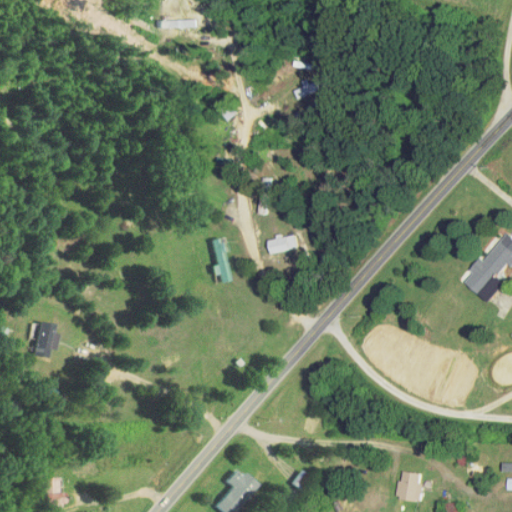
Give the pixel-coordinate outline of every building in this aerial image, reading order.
[(483,294),(498,275),(492,271),(509,250),(505,247),(511,238),(511,235),(499,225),(476,254),(472,251),(462,264),(465,266),(458,275),(483,294)] [(261,233),(264,247),(289,241),(286,227),(261,233)] [(205,258),(202,259),(203,268),(209,268),(210,276),(220,275),(216,244),(218,244),(216,232),(202,234),(205,258)] [(42,326),(43,317),(27,315),(23,347),(38,349),(39,342),(45,343),(47,326),(42,326)] [(247,479),(227,461),(215,474),(221,480),(204,499),(217,511),(247,479)] [(414,466),(395,465),(394,473),(390,473),(388,492),(413,493),(414,466)] [(34,501),(53,500),(52,485),(49,485),(48,471),(33,471),(34,501)] [(511,472),(499,471),(499,483),(511,483),(511,472)]
